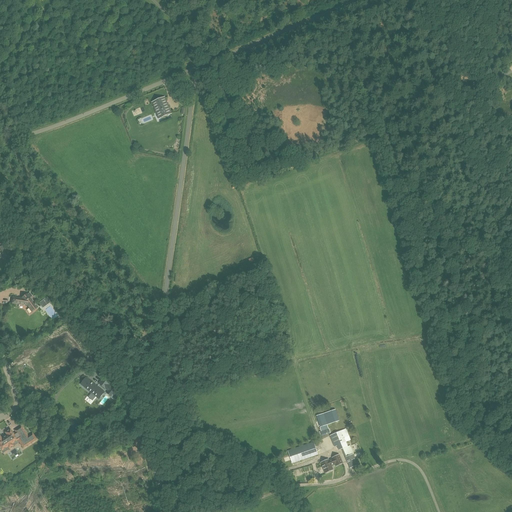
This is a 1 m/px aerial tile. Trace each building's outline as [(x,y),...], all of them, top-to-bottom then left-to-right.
[(164,98),(153,102),(159,118),(170,113),(164,98)] [(10,249),(2,253),(5,260),(13,256),(10,249)] [(32,312),(37,308),(36,306),(33,301),(31,298),(32,296),(29,292),(21,298),(13,297),(12,303),(27,305),(32,312)] [(47,297),(38,303),(40,306),(42,305),(43,306),(50,301),(47,297)] [(53,344),(49,345),(49,346),(45,347),(46,349),(45,349),(46,350),(35,354),(36,355),(35,356),(36,357),(37,360),(36,361),(39,371),(44,369),(42,363),(48,361),(47,357),(56,354),(59,353),(58,351),(61,350),(60,346),(61,346),(61,345),(62,345),(60,338),(54,340),(55,342),(54,342),(55,344),(53,344)] [(104,392),(97,387),(86,378),(81,384),(99,399),(104,392)] [(111,387),(108,385),(109,383),(103,378),(99,383),(105,388),(108,391),(107,393),(111,396),(112,394),(118,398),(121,395),(116,391),(117,390),(112,387),(111,387)] [(337,409),(318,416),(321,427),(341,421),(337,409)] [(13,446),(12,444),(18,440),(23,448),(36,439),(32,433),(28,436),(25,432),(25,433),(21,426),(14,430),(15,432),(14,433),(13,433),(10,429),(4,432),(6,435),(1,438),(0,436),(0,449),(0,450),(1,451),(7,447),(9,449),(13,446)] [(337,446),(339,450),(341,449),(345,458),(345,457),(350,468),(358,465),(353,454),(350,446),(348,446),(344,438),(349,436),(346,428),(330,436),(334,447),(337,446)] [(292,464),(318,455),(314,442),(288,451),(292,464)] [(339,454),(331,458),(332,459),(329,460),(329,459),(320,463),(324,474),(333,470),(332,466),(335,465),(335,467),(343,463),(339,454)]
